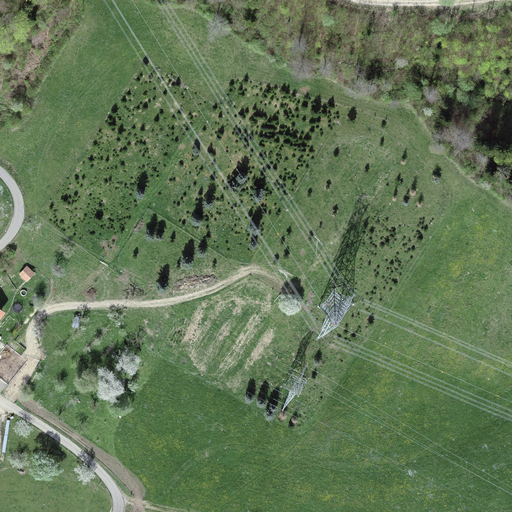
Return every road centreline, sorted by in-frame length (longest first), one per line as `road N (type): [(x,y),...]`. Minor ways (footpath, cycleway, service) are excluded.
road 1 (unclassified): [(0,399),(105,475),(118,511)]
road 2 (track): [(511,0),(360,0)]
